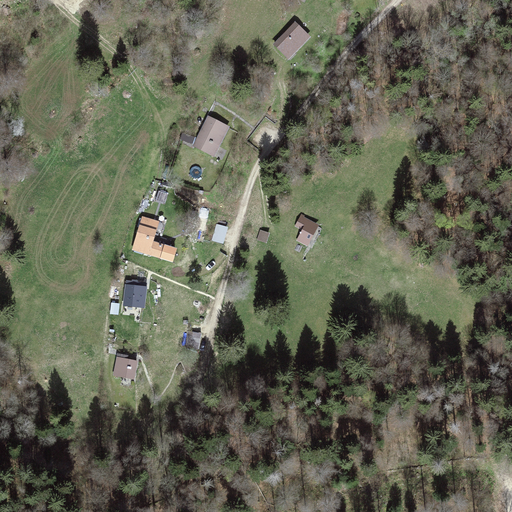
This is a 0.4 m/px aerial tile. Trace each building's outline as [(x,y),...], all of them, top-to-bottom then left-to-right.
[(308,36),(296,25),(275,46),(282,53),(289,46),(294,51),(308,36)] [(228,127),(209,118),(195,147),(205,152),(210,143),(218,147),(228,127)] [(301,218),(296,226),(303,230),(298,241),(306,245),(316,225),(301,218)] [(142,219),(133,249),(171,261),(175,250),(153,243),(153,242),(152,242),(155,232),(150,230),(153,222),(142,219)] [(145,289),(126,286),(124,305),(143,307),(145,289)] [(198,349),(201,334),(188,331),(185,347),(198,349)] [(124,359),(124,355),(118,354),(114,375),(133,378),(136,362),(124,359)]
